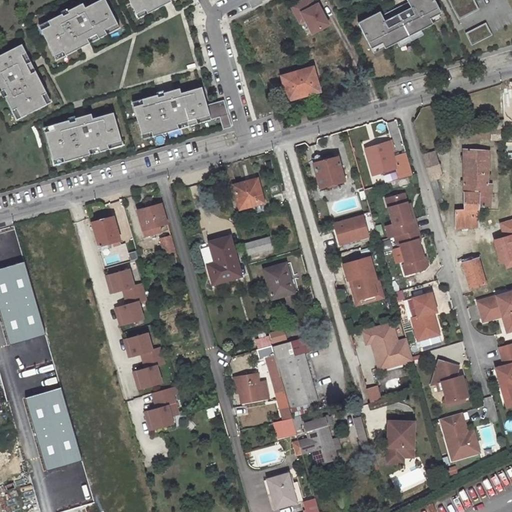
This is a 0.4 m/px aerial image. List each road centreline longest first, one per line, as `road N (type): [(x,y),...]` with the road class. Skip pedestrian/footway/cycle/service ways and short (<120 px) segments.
road 1 (residential): [(400,101),(485,387)]
road 2 (residential): [(0,217),(247,145)]
road 3 (residential): [(238,0),(212,22),(247,145)]
road 4 (residential): [(247,145),(400,101)]
